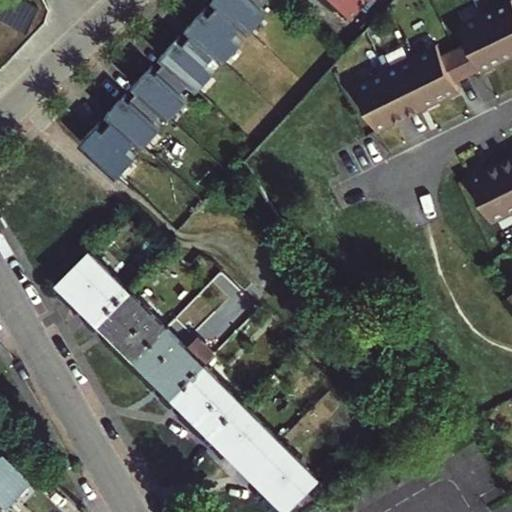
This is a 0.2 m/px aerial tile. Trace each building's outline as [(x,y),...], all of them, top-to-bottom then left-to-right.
[(93,127),(81,140),(117,174),(135,154),(128,147),(137,138),(144,145),(162,125),(155,119),(163,110),(170,116),(189,97),(181,90),(190,81),(198,88),(216,68),(208,61),(217,52),(224,59),(242,40),(235,33),(244,24),(251,31),(269,11),(262,4),(266,0),(218,0),(221,2),(212,12),(205,19),(199,13),(188,25),(194,31),(186,39),(180,47),(173,41),(162,54),(168,59),(159,68),(152,75),(146,70),(135,82),(141,88),(133,97),(126,104),(120,98),(108,111),(114,116),(106,125),(99,132),(93,127)] [(345,0),(356,10),(365,0),(345,0)] [(486,71),(509,60),(511,58),(511,5),(466,28),(474,45),(448,57),(443,47),(361,86),(383,131),(466,92),(462,85),(487,73),(486,71)] [(206,6),(199,13),(205,19),(212,12),(206,6)] [(180,34),(173,41),(180,47),(186,39),(180,34)] [(153,63),(146,70),(152,75),(159,68),(153,63)] [(127,91),(120,98),(126,104),(133,97),(127,91)] [(100,119),(93,127),(99,132),(106,125),(100,119)] [(489,220),(511,209),(511,154),(467,175),(489,220)] [(90,250),(63,277),(100,314),(127,287),(90,250)] [(165,324),(127,287),(100,314),(138,352),(165,324)] [(190,348),(165,324),(138,352),(176,390),(204,362),(217,349),(203,335),(190,348)] [(242,399),(204,362),(176,390),(214,427),(242,399)] [(214,427),(252,465),(280,437),(242,399),(214,427)] [(252,465),(291,503),(319,475),(280,437),(252,465)] [(471,498),(498,488),(481,442),(455,451),(471,498)] [(7,452),(0,459),(0,493),(6,499),(30,473),(7,452)]
